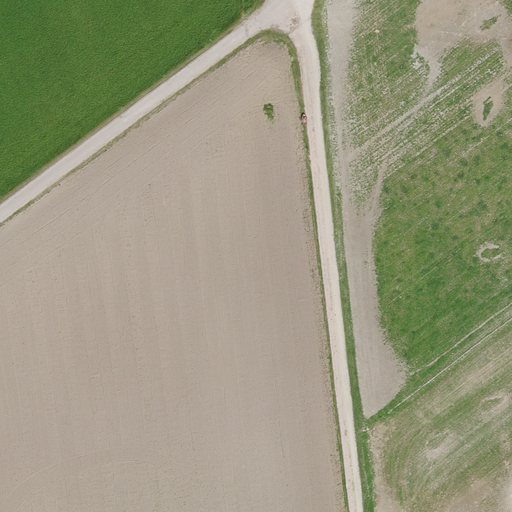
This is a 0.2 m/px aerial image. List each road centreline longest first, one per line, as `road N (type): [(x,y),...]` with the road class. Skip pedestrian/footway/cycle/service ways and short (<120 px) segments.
road 1 (track): [(354,511),(293,0)]
road 2 (track): [(276,0),(0,209)]
